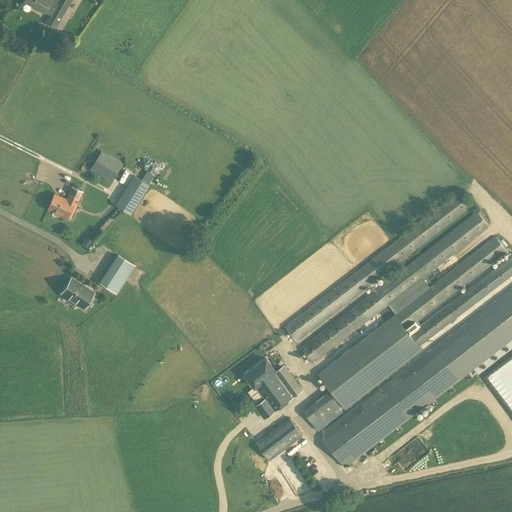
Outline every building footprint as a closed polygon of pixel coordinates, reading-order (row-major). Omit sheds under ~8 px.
[(51,0),(51,1),(51,0),(50,0),(24,0),(24,2),(44,13),(44,12),(49,15),(45,22),(55,28),(63,14),(71,0),(51,0)] [(71,39),(60,34),(59,36),(48,31),(46,36),(57,41),(56,42),(67,47),(68,45),(71,46),(72,42),(70,41),(71,39)] [(102,153),(95,164),(103,169),(100,174),(110,180),(120,164),(102,153)] [(133,175),(114,204),(130,214),(149,185),(133,175)] [(71,187),(69,193),(66,199),(54,194),(47,209),(54,211),(51,218),(58,222),(61,215),(67,217),(73,203),(76,205),(79,197),(82,191),(71,187)] [(296,341),(472,205),(460,190),(284,326),(296,341)] [(374,291),(356,305),(300,348),(312,363),(368,320),(387,306),(488,226),(477,211),(374,291)] [(86,234),(80,243),(86,247),(92,238),(86,234)] [(511,256),(494,236),(394,314),(320,372),(332,388),(302,411),(315,427),(348,401),(363,389),(420,346),(511,273),(511,256)] [(116,294),(135,265),(117,254),(98,282),(116,294)] [(83,310),(95,292),(71,277),(59,294),(83,310)] [(325,430),(324,437),(332,448),(346,467),(511,339),(511,286),(409,366),(359,403),(325,430)] [(284,365),(275,371),(270,365),(249,382),(255,390),(255,391),(259,396),(262,394),(265,399),(249,411),(260,424),(271,416),(270,415),(303,390),(284,365)] [(270,461),(303,435),(289,417),(256,442),(270,461)] [(376,474),(388,467),(385,463),(373,469),(376,474)]
